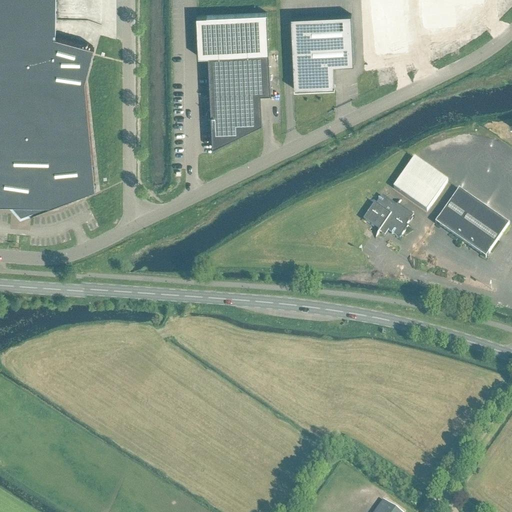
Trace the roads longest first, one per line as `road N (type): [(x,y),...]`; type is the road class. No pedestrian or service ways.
road 1 (secondary): [(511,357),(305,308),(0,284)]
road 2 (unclassified): [(511,28),(451,68),(140,221)]
road 3 (unclassified): [(128,0),(129,191),(140,221)]
road 4 (unclassified): [(140,221),(65,256),(0,255)]
